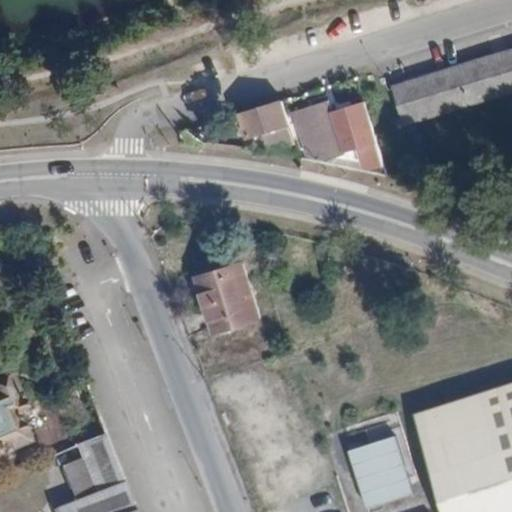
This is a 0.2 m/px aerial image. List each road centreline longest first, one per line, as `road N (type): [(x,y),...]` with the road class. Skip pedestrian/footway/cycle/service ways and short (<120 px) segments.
road 1 (residential): [(119,175),(128,145),(154,116),(511,7)]
road 2 (secondary): [(511,264),(285,191),(119,175)]
road 3 (residential): [(230,511),(132,265),(119,175)]
